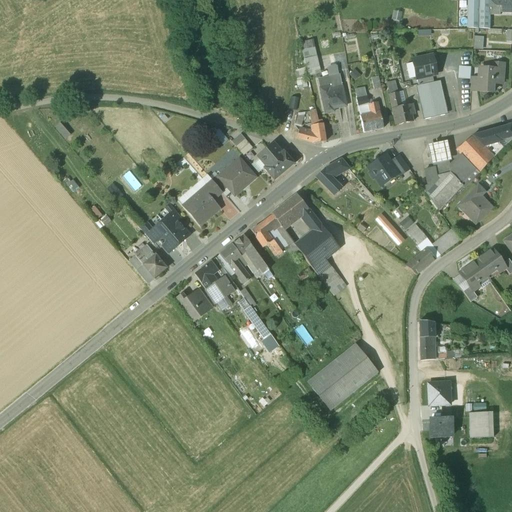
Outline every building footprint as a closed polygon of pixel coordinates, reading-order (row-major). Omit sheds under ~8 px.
[(490,0),(468,0),(468,28),(490,29),(490,15),(500,15),(500,13),(511,12),(511,0),(491,0),(490,0)] [(474,50),(483,50),(483,37),(475,37),(474,50)] [(432,56),(412,60),(412,63),(416,78),(416,80),(431,76),(436,75),(432,56)] [(317,57),(304,60),(308,76),(316,75),(315,71),(320,70),(317,57)] [(412,63),(406,65),(409,79),(416,78),(412,63)] [(458,78),(470,79),(471,67),(460,66),(458,78)] [(308,89),(304,67),(294,69),(299,91),(308,89)] [(330,78),(331,82),(340,80),(339,75),(338,76),(336,68),(328,69),(330,78)] [(503,70),(481,68),(480,79),(479,92),(492,93),(493,84),(502,84),(503,70)] [(350,75),(355,81),(359,76),(354,71),(350,75)] [(431,76),(416,80),(418,86),(433,83),(431,76)] [(378,77),(371,79),(374,90),(381,88),(378,77)] [(330,78),(317,80),(319,89),(328,87),(329,90),(342,88),(340,80),(331,82),(330,78)] [(480,79),(471,78),(471,91),(479,92),(480,79)] [(433,83),(418,86),(425,119),(445,115),(437,82),(433,83)] [(328,87),(319,89),(325,114),(334,112),(333,109),(346,106),(342,88),(329,90),(328,87)] [(401,107),(398,93),(389,95),(392,109),(396,126),(412,122),(411,114),(414,113),(412,105),(401,107)] [(366,97),(356,99),(358,107),(368,105),(366,97)] [(379,113),(377,103),(368,105),(370,114),(360,117),(363,133),(383,129),(379,113)] [(368,105),(358,107),(360,117),(370,114),(368,105)] [(316,114),(313,115),(313,112),(310,113),(312,126),(322,125),(321,121),(318,122),(316,114)] [(54,128),(64,140),(69,136),(59,124),(54,128)] [(322,125),(312,126),(313,132),(305,132),(299,130),(296,139),(315,144),(325,142),(322,125)] [(511,125),(473,136),(472,136),(472,137),(493,158),(503,148),(498,143),(501,142),(501,141),(511,137),(511,125)] [(213,133),(222,144),(228,139),(219,129),(213,133)] [(231,143),(235,147),(244,140),(241,135),(231,143)] [(472,137),(456,150),(461,155),(479,174),(493,158),(472,137)] [(252,149),(244,140),(235,147),(243,156),(252,149)] [(435,164),(448,161),(451,161),(447,141),(427,146),(431,165),(435,164)] [(268,151),(259,159),(265,167),(263,169),(273,181),(293,165),(288,158),(290,157),(288,153),(285,155),(282,152),(281,153),(275,147),(274,146),(272,146),(270,147),(269,148),(268,149),(268,151)] [(461,155),(449,166),(448,161),(435,164),(436,169),(434,169),(434,168),(424,170),(428,186),(422,189),(437,210),(461,185),(465,189),(479,174),(461,155)] [(385,156),(368,168),(371,171),(369,171),(373,179),(375,178),(379,184),(387,178),(389,181),(397,175),(398,174),(390,163),(385,156)] [(390,163),(398,174),(397,175),(399,177),(409,169),(399,156),(390,163)] [(185,175),(192,167),(183,158),(176,167),(185,175)] [(265,167),(259,159),(254,163),(260,171),(263,169),(265,167)] [(239,160),(218,178),(221,181),(220,181),(227,188),(234,197),(255,178),(239,160)] [(341,161),(331,166),(340,175),(345,170),(346,172),(349,170),(341,161)] [(331,166),(325,170),(330,175),(328,177),(331,179),(340,175),(331,166)] [(325,170),(316,178),(333,196),(341,189),(331,179),(328,177),(330,175),(325,170)] [(122,177),(134,193),(141,187),(130,171),(122,177)] [(217,176),(211,181),(212,182),(222,193),(227,188),(220,181),(221,181),(218,178),(217,176)] [(64,187),(70,195),(78,188),(72,181),(64,187)] [(212,182),(206,186),(215,197),(221,192),(212,182)] [(113,184),(106,190),(116,202),(123,197),(113,184)] [(206,186),(183,207),(200,226),(219,210),(211,201),(215,197),(206,186)] [(478,186),(457,207),(463,213),(466,210),(478,222),(491,208),(480,197),(484,193),(478,186)] [(296,195),(278,209),(289,224),(299,216),(300,217),(300,216),(300,215),(307,210),(296,195)] [(181,219),(169,205),(164,210),(171,217),(176,223),(181,219)] [(95,206),(90,210),(98,219),(102,216),(95,206)] [(289,224),(278,209),(271,214),(272,216),(282,229),(289,224)] [(338,248),(307,210),(300,215),(300,216),(314,233),(295,247),(301,255),(312,269),(325,258),(338,248)] [(397,246),(404,241),(384,214),(377,219),(397,246)] [(282,229),(272,216),(265,221),(271,229),(273,232),(273,231),(278,237),(284,233),(282,229)] [(106,217),(100,222),(104,227),(110,221),(106,217)] [(171,217),(163,223),(180,243),(188,237),(176,223),(171,217)] [(407,219),(401,223),(405,229),(411,224),(407,219)] [(265,221),(259,225),(265,234),(271,229),(265,221)] [(154,231),(151,234),(158,241),(168,253),(180,243),(163,223),(154,231)] [(154,231),(148,224),(140,230),(153,245),(158,241),(151,234),(154,231)] [(259,225),(251,231),(263,248),(267,245),(271,242),(265,234),(259,225)] [(426,239),(415,225),(406,233),(417,246),(426,239)] [(284,233),(278,237),(273,231),(273,232),(271,229),(265,234),(271,242),(272,244),(274,242),(281,252),(286,249),(292,244),(284,233)] [(451,231),(432,246),(440,256),(459,242),(451,231)] [(243,236),(232,245),(240,257),(246,252),(253,261),(253,262),(259,270),(263,275),(263,274),(268,270),(243,236)] [(432,246),(426,239),(417,246),(416,247),(421,253),(425,249),(429,253),(435,260),(440,256),(432,246)] [(274,242),(272,244),(271,242),(267,245),(275,257),(281,253),(281,252),(274,242)] [(292,244),(286,249),(294,260),(301,255),(295,247),(292,244)] [(240,257),(232,245),(219,255),(235,275),(243,269),(241,267),(235,261),(240,257)] [(147,247),(135,257),(143,266),(153,279),(165,269),(147,247)] [(429,253),(425,249),(421,253),(420,253),(405,266),(416,276),(435,260),(429,253)] [(492,250),(475,262),(489,281),(505,269),(502,264),(492,250)] [(253,261),(246,252),(240,257),(253,274),(259,270),(253,262),(253,261)] [(135,257),(128,262),(136,271),(143,266),(135,257)] [(325,258),(312,269),(333,295),(346,284),(325,258)] [(215,259),(208,264),(214,272),(216,271),(221,267),(215,259)] [(511,265),(508,260),(502,264),(505,269),(509,275),(511,273),(511,265)] [(475,262),(459,273),(469,288),(472,292),(489,281),(475,262)] [(208,264),(195,275),(214,302),(222,297),(223,299),(232,293),(224,280),(223,281),(215,286),(208,277),(214,272),(208,264)] [(153,279),(143,266),(136,271),(147,284),(153,279)] [(221,267),(216,271),(223,281),(224,280),(228,277),(221,267)] [(243,269),(235,275),(241,282),(248,277),(243,269)] [(308,269),(297,276),(301,281),(311,274),(308,269)] [(268,270),(263,274),(268,280),(272,276),(268,270)] [(237,289),(228,277),(224,280),(232,293),(237,289)] [(472,292),(469,288),(462,292),(470,303),(477,298),(472,292)] [(254,306),(244,290),(240,293),(244,298),(251,308),(254,306)] [(198,291),(194,295),(201,305),(206,301),(198,291)] [(194,295),(186,300),(183,295),(177,299),(191,319),(204,309),(201,305),(194,295)] [(244,298),(238,302),(245,311),(244,313),(251,308),(244,298)] [(263,325),(251,308),(244,313),(256,330),(263,325)] [(434,324),(419,322),(419,338),(434,338),(437,338),(437,332),(434,332),(434,324)] [(271,336),(263,325),(256,330),(264,341),(271,336)] [(434,338),(419,338),(420,361),(433,360),(433,347),(434,347),(434,338)] [(355,346),(308,383),(330,411),(376,373),(355,346)] [(448,384),(428,385),(429,405),(449,404),(448,384)] [(491,412),(468,413),(469,438),(492,438),(491,412)] [(450,419),(430,420),(430,437),(451,436),(450,419)]
